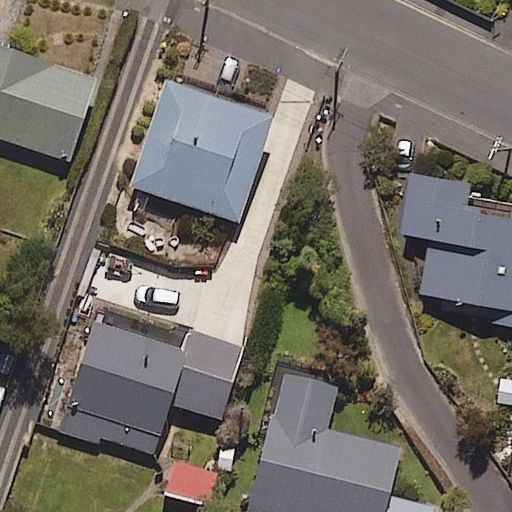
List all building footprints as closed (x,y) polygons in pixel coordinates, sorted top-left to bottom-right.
[(72,163),(99,82),(0,49),(0,139),(9,143),(72,163)] [(276,122),(169,84),(131,188),(238,227),(276,122)] [(511,215),(491,212),(493,206),(478,203),(482,180),(418,169),(407,234),(435,239),(426,296),(499,309),(497,323),(511,326),(511,215)] [(178,350),(91,322),(55,433),(97,446),(100,438),(155,456),(170,407),(226,424),(250,349),(185,328),(178,350)] [(340,391),(285,377),(250,511),(431,511),(432,511),(390,500),(403,451),(329,432),(340,391)] [(219,477),(176,461),(164,494),(207,510),(219,477)]
